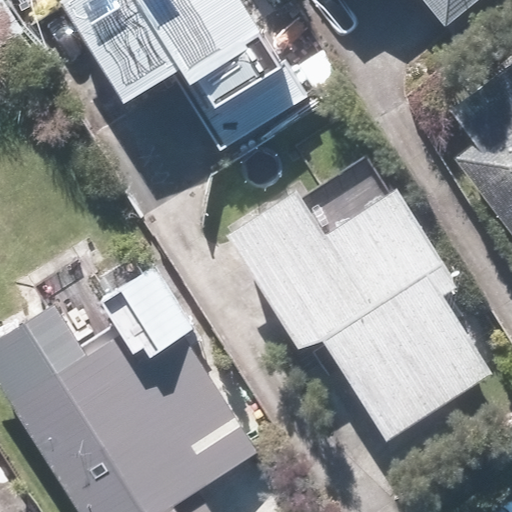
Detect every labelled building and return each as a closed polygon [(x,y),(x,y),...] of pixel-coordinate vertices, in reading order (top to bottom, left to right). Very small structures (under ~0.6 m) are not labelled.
[(252,0),(71,0),(131,98),(175,72),(223,150),(314,94),(252,0)] [(432,0),(448,21),(476,0),(432,0)] [(511,113),(457,155),(511,227),(511,113)] [(329,337),(390,435),(498,369),(449,290),(465,280),(406,184),(332,229),(305,186),(237,228),(311,348),(329,337)] [(60,299),(0,336),(0,372),(86,511),(219,511),(204,487),(263,451),(188,329),(197,324),(159,262),(105,295),(123,324),(89,345),(60,299)]
